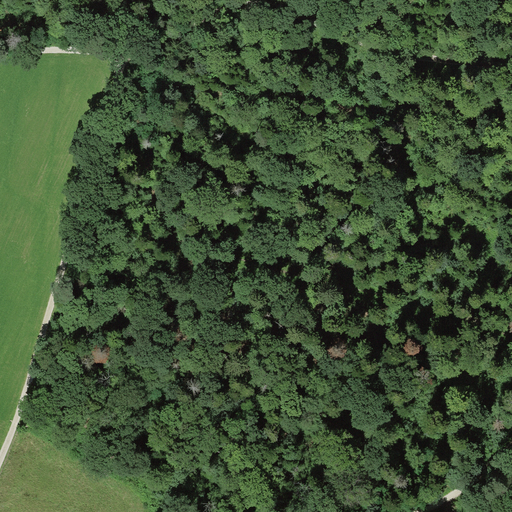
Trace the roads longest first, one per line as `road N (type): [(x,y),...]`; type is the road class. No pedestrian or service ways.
road 1 (track): [(127,49),(0,463)]
road 2 (track): [(511,67),(368,45),(249,2),(127,49)]
road 3 (track): [(261,262),(500,324),(511,335)]
road 4 (track): [(127,49),(0,50)]
